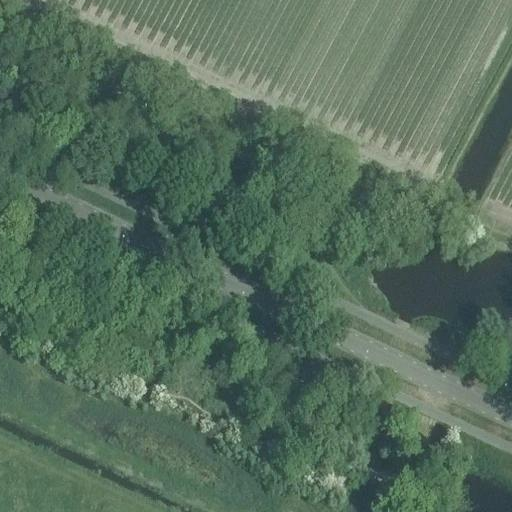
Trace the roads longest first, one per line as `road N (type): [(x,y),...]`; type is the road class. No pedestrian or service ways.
road 1 (tertiary): [(0,175),(511,416)]
road 2 (track): [(409,511),(443,384)]
